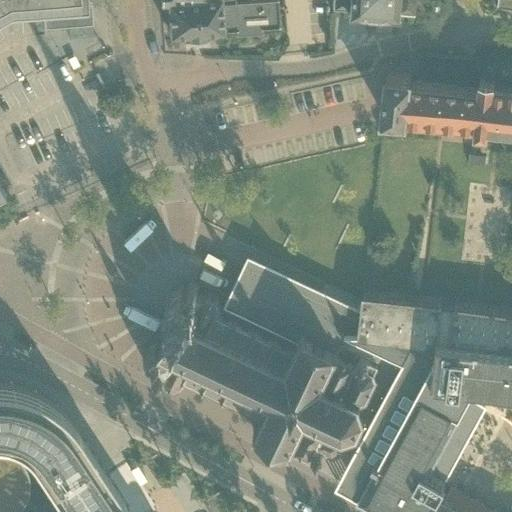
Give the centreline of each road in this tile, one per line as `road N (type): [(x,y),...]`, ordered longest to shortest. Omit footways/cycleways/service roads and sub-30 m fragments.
road 1 (residential): [(58,345),(70,267),(89,231),(174,179),(170,127),(154,91)]
road 2 (residential): [(154,91),(228,71),(308,72),(449,32)]
road 3 (tertiary): [(44,369),(302,511)]
